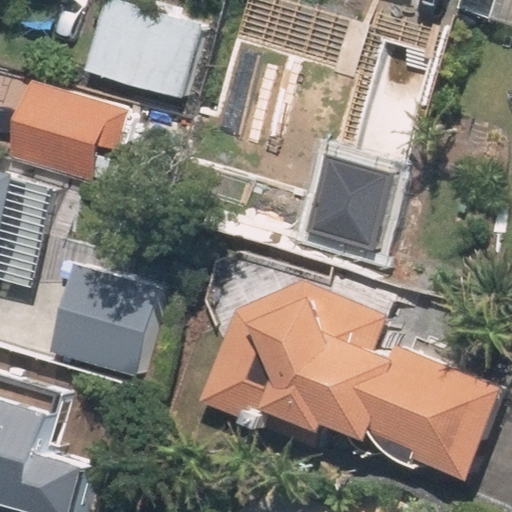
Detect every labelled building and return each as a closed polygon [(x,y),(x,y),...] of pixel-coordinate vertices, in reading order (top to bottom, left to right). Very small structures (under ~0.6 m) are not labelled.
[(216,13),(160,0),(123,0),(107,70),(197,91),(216,13)] [(477,0),(415,0),(402,50),(460,66),(477,0)] [(151,104),(46,72),(23,147),(128,179),(151,104)] [(0,285),(32,175),(0,165),(0,285)] [(304,304),(259,293),(231,402),(333,429),(360,322),(339,317),(349,277),(313,268),(304,304)]
